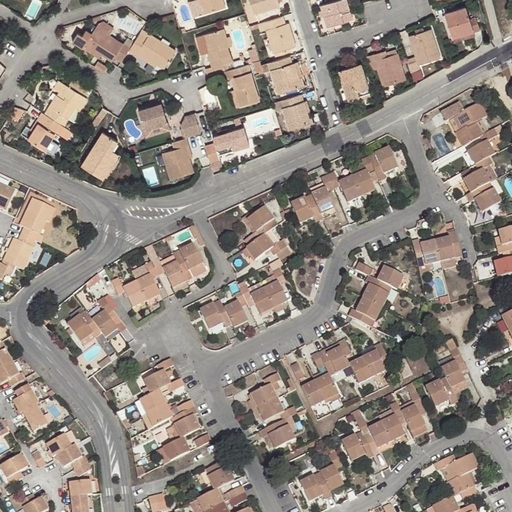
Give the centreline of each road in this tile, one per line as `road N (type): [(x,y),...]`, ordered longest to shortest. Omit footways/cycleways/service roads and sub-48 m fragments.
road 1 (residential): [(433,196),(330,250),(320,317),(207,374)]
road 2 (unclassified): [(17,312),(18,330),(92,416),(111,511)]
road 3 (unclassified): [(193,204),(398,110)]
road 4 (unclassified): [(129,511),(111,423),(33,313)]
road 5 (residential): [(43,38),(127,94),(187,82)]
road 6 (residential): [(207,374),(277,511)]
road 7 (unclassified): [(114,207),(89,255),(33,288),(17,312)]
road 8 (residential): [(193,204),(229,277),(173,306)]
road 9 (residential): [(347,511),(398,485),(458,436)]
road 10 (unclassified): [(398,110),(511,48)]
road 11 (unclassified): [(0,153),(114,207)]
road 12 (residential): [(316,59),(420,11),(417,0)]
